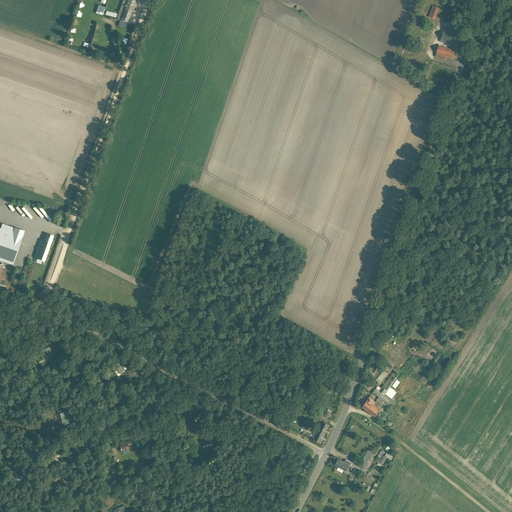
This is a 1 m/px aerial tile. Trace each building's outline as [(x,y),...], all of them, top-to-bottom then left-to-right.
[(123,0),(123,1),(117,18),(128,22),(135,0),(123,0)] [(103,15),(106,7),(98,5),(95,13),(103,15)] [(433,6),(429,17),(435,19),(439,8),(433,6)] [(446,60),(447,56),(453,58),(460,37),(443,31),(440,42),(444,43),(445,40),(453,43),(451,49),(439,45),(435,56),(446,60)] [(409,61),(406,68),(412,70),(415,63),(409,61)] [(0,259),(13,264),(23,233),(24,233),(25,230),(14,227),(13,232),(0,227),(0,259)] [(43,242),(40,240),(34,257),(46,261),(54,236),(46,233),(43,242)] [(39,352),(40,354),(43,360),(53,355),(49,347),(39,352)] [(119,362),(117,364),(111,368),(114,372),(117,370),(119,373),(125,369),(119,362)] [(133,367),(127,372),(129,376),(135,371),(133,367)] [(378,382),(386,372),(384,370),(376,380),(378,382)] [(397,379),(392,385),(396,388),(400,382),(397,379)] [(391,387),(386,393),(392,398),(397,391),(391,387)] [(378,397),(379,397),(384,401),(388,404),(392,399),(388,396),(385,394),(384,395),(381,393),(378,397)] [(362,406),(369,411),(374,405),(373,404),(375,402),(372,400),(369,397),(362,406)] [(375,416),(377,414),(379,411),(378,410),(379,408),(374,405),(369,411),(375,416)] [(71,421),(70,418),(68,411),(60,413),(62,423),(71,421)] [(311,423),(306,421),(302,427),(308,430),(311,423)] [(325,434),(315,428),(313,432),(316,434),(314,439),(321,443),(325,434)] [(207,436),(203,437),(204,439),(203,439),(204,442),(205,442),(205,445),(212,443),(211,438),(214,437),(213,433),(207,434),(207,436)] [(89,444),(95,439),(92,435),(86,440),(89,444)] [(121,451),(124,451),(129,450),(128,446),(131,445),(130,440),(120,443),(121,448),(120,448),(120,450),(121,450),(121,451)] [(384,454),(385,452),(382,450),(381,452),(380,452),(378,456),(381,458),(379,461),(381,462),(383,464),(387,457),(391,460),(393,457),(389,454),(386,453),(385,455),(384,456),(383,455),(384,454)] [(335,465),(337,466),(346,471),(349,465),(339,459),(335,465)] [(12,463),(15,473),(22,472),(21,468),(25,467),(23,460),(12,463)] [(368,491),(371,486),(369,485),(363,483),(363,484),(368,487),(367,490),(368,491)]
